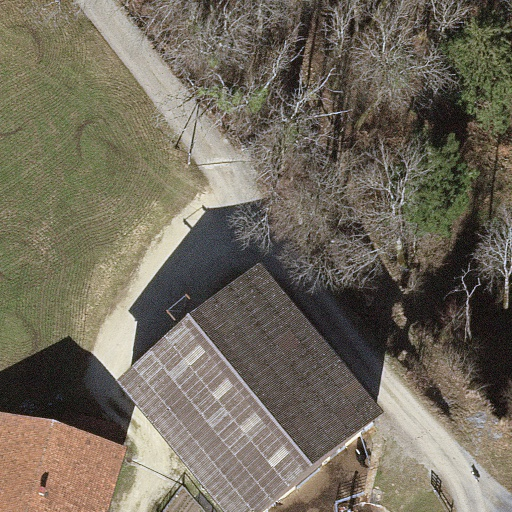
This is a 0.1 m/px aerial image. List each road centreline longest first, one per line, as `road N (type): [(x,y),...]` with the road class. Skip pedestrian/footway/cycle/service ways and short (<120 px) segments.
road 1 (track): [(90,0),(476,491)]
road 2 (track): [(476,491),(477,432),(360,258),(291,0)]
